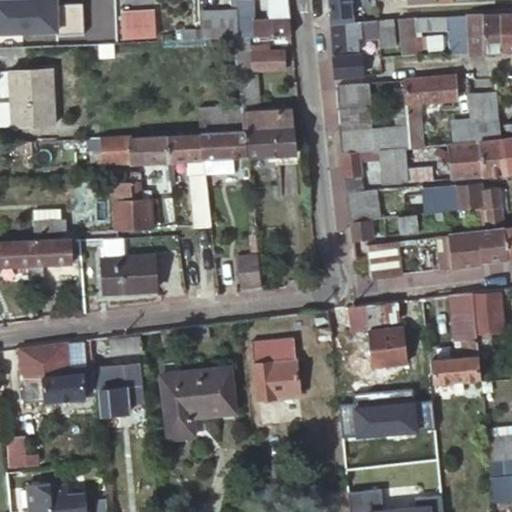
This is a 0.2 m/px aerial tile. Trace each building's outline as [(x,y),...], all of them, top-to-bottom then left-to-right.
[(254,0),(237,0),(239,21),(255,20),(254,0)] [(286,0),(268,0),(269,19),(255,20),(239,21),(239,37),(250,37),(262,36),(290,35),(286,0)] [(329,25),(353,22),(352,5),(364,4),(366,0),(326,0),(328,15),(329,25)] [(152,11),(120,12),(121,40),(153,39),(152,11)] [(233,38),(238,37),(237,11),(202,12),(203,39),(233,38)] [(484,52),(502,52),(501,14),(497,13),(493,14),(486,14),(484,14),(484,51),(484,52)] [(465,14),(447,15),(448,53),(466,52),(465,14)] [(484,51),(484,14),(479,14),(468,14),(465,14),(466,52),(474,52),(484,52),(484,51)] [(511,51),(511,14),(504,14),(501,14),(502,52),(511,51)] [(435,16),(412,17),(413,31),(444,30),(444,15),(435,16)] [(398,18),(400,55),(414,55),(414,52),(413,36),(413,31),(412,17),(398,18)] [(377,19),(377,20),(378,36),(379,46),(396,45),(394,18),(377,19)] [(353,22),(329,25),(332,78),(335,77),(361,76),(359,55),(358,38),(378,36),(377,20),(353,22)] [(239,37),(238,37),(233,38),(244,129),(247,157),(296,154),(292,115),(261,118),(256,71),(285,69),(284,51),(250,53),(250,37),(239,37)] [(54,124),(51,68),(11,70),(13,126),(54,124)] [(457,100),(455,75),(436,76),(427,78),(418,79),(403,81),(405,96),(406,105),(407,118),(409,134),(411,147),(424,146),(420,104),(457,100)] [(366,83),(336,85),(337,108),(368,106),(366,83)] [(476,134),(477,142),(479,142),(501,139),(500,123),(497,123),(494,93),(467,96),(470,119),(470,127),(471,135),(476,134)] [(406,147),(411,147),(409,134),(407,118),(406,105),(405,96),(391,97),(395,126),(370,128),(356,129),(358,152),(364,151),(379,150),(404,148),(406,147)] [(338,130),(356,129),(370,128),(368,106),(337,108),(336,108),(338,130)] [(470,127),(470,119),(452,121),(454,144),(477,142),(476,134),(471,135),(470,127)] [(511,123),(502,125),(504,139),(511,137),(511,123)] [(247,157),(244,129),(223,131),(225,158),(228,158),(247,157)] [(338,130),(340,153),(358,152),(356,129),(338,130)] [(201,132),(201,135),(202,159),(225,158),(223,131),(201,132)] [(210,225),(210,223),(204,174),(202,159),(201,135),(167,137),(169,161),(186,160),(194,226),(210,225)] [(131,136),(89,138),(89,146),(90,153),(103,152),(104,163),(131,161),(131,163),(169,161),(167,137),(131,139),(131,136)] [(511,137),(504,139),(503,139),(506,173),(511,172),(511,137)] [(89,146),(89,138),(73,139),(74,147),(89,146)] [(73,139),(64,140),(64,147),(74,147),(73,139)] [(482,176),(488,175),(499,174),(506,173),(503,139),(501,139),(479,142),(482,176)] [(31,141),(13,142),(14,154),(32,153),(31,141)] [(482,176),(479,142),(477,142),(454,144),(447,145),(448,156),(450,179),(471,177),(482,176)] [(447,144),(430,145),(431,157),(448,156),(447,145),(447,144)] [(404,148),(379,150),(380,159),(382,184),(407,181),(404,148)] [(364,160),(380,159),(379,150),(364,151),(364,160)] [(103,152),(90,153),(90,163),(104,163),(103,152)] [(358,152),(340,153),(343,177),(360,176),(358,152)] [(202,159),(204,174),(226,172),(225,158),(202,159)] [(431,168),(407,169),(408,182),(431,180),(431,168)] [(140,172),(131,173),(131,182),(132,229),(152,228),(151,198),(142,198),(140,172)] [(360,176),(343,177),(345,191),(368,190),(367,176),(360,176)] [(132,229),(131,182),(127,182),(127,178),(117,178),(118,183),(113,183),(114,230),(132,229)] [(485,206),(485,207),(499,206),(497,188),(481,189),(480,182),(456,185),(421,189),(422,194),(424,214),(434,212),(442,211),(476,207),(485,206)] [(368,190),(345,191),(346,193),(350,223),(373,220),(379,219),(375,189),(368,190)] [(487,225),(485,207),(485,206),(476,207),(478,226),(487,225)] [(499,206),(485,207),(487,225),(501,224),(499,206)] [(33,211),(34,234),(66,232),(65,209),(33,211)] [(442,211),(434,212),(435,220),(443,220),(442,211)] [(418,233),(416,214),(397,217),(400,235),(418,233)] [(373,220),(350,223),(352,240),(370,238),(369,226),(374,225),(373,220)] [(504,229),(435,237),(439,270),(480,265),(480,262),(507,259),(504,229)] [(72,264),(71,238),(66,238),(66,232),(34,234),(34,240),(35,276),(43,275),(43,265),(72,264)] [(95,238),(95,259),(116,257),(115,237),(95,238)] [(35,276),(34,240),(0,242),(0,267),(28,266),(28,276),(35,276)] [(367,258),(370,278),(399,275),(396,242),(385,243),(366,245),(367,258)] [(116,257),(95,259),(101,292),(153,284),(147,252),(116,257)] [(261,285),(258,255),(238,257),(241,288),(261,285)] [(472,288),(474,308),(476,330),(499,328),(495,285),(472,288)] [(472,288),(455,290),(457,309),(474,308),(472,288)] [(422,294),(424,322),(439,321),(436,292),(422,294)] [(348,302),(350,324),(350,329),(367,328),(402,324),(416,323),(412,295),(363,300),(348,302)] [(348,302),(316,306),(319,336),(331,335),(330,327),(350,324),(348,302)] [(215,319),(164,325),(166,343),(217,337),(215,319)] [(402,324),(367,328),(370,361),(405,358),(402,324)] [(480,374),(480,369),(476,330),(468,331),(469,336),(460,337),(461,344),(449,345),(450,353),(432,355),(434,378),(480,374)] [(108,334),(109,350),(140,347),(139,332),(108,334)] [(67,337),(19,344),(22,377),(41,376),(43,398),(84,394),(82,372),(82,370),(71,371),(67,337)] [(256,360),(260,395),(303,391),(299,355),(277,357),(276,347),(262,349),(264,359),(256,360)] [(93,372),(94,384),(109,382),(107,358),(91,359),(93,372)] [(170,368),(175,432),(201,431),(200,410),(242,406),(239,363),(170,368)] [(98,386),(101,411),(128,409),(127,400),(139,399),(137,368),(121,370),(122,383),(98,386)] [(480,374),(481,378),(488,377),(487,369),(480,369),(480,374)] [(84,394),(94,393),(94,384),(93,372),(82,372),(84,394)] [(356,410),(341,410),(342,472),(358,472),(356,410)] [(511,430),(486,434),(488,456),(489,456),(511,453),(511,430)] [(7,436),(8,466),(37,464),(37,453),(25,453),(24,435),(7,436)] [(511,453),(489,456),(493,499),(511,497),(511,453)] [(49,480),(25,482),(27,511),(85,511),(84,490),(67,492),(66,482),(49,483),(49,480)] [(368,506),(368,511),(411,511),(410,502),(368,506)]
